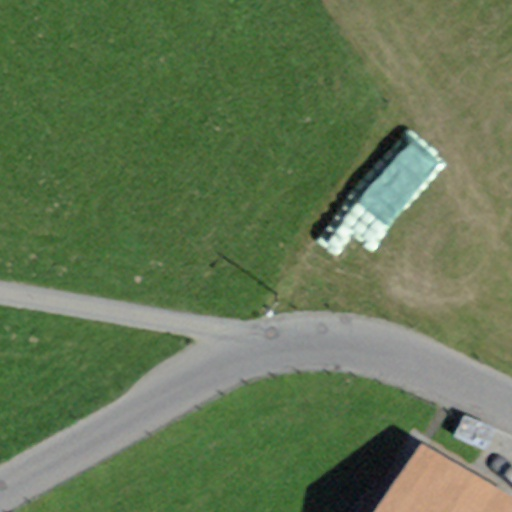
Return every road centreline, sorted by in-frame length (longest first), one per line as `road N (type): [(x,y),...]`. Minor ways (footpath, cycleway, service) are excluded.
road 1 (residential): [(312,344),(206,374),(0,491)]
road 2 (residential): [(312,344),(0,294)]
road 3 (residential): [(511,402),(384,349),(312,344)]
